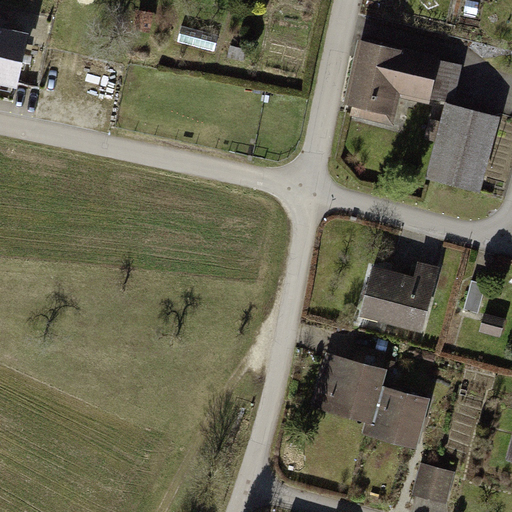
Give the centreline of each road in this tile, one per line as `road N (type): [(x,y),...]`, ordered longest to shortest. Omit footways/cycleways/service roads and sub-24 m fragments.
road 1 (residential): [(339,511),(249,488),(287,327),(306,188)]
road 2 (residential): [(0,123),(306,188)]
road 3 (residential): [(306,188),(505,239)]
road 4 (residential): [(306,188),(350,0)]
